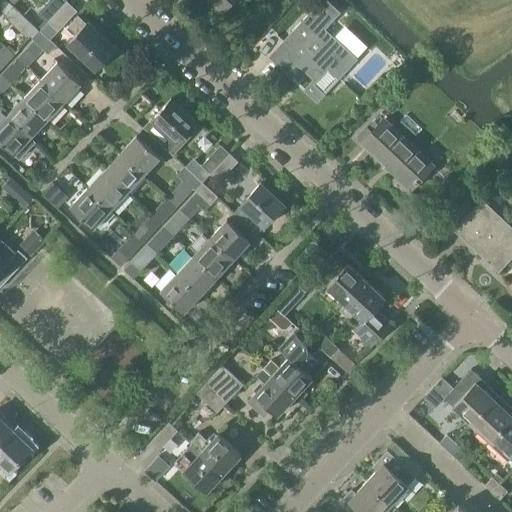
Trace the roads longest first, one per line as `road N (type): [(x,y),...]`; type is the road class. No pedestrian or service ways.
road 1 (residential): [(101,462),(340,203)]
road 2 (residential): [(340,203),(163,31)]
road 3 (residential): [(23,179),(163,31)]
road 4 (residential): [(465,320),(340,203)]
road 5 (residential): [(490,511),(381,410)]
road 6 (residential): [(101,462),(0,364)]
road 7 (residential): [(285,511),(381,410)]
road 8 (residential): [(381,410),(465,320)]
